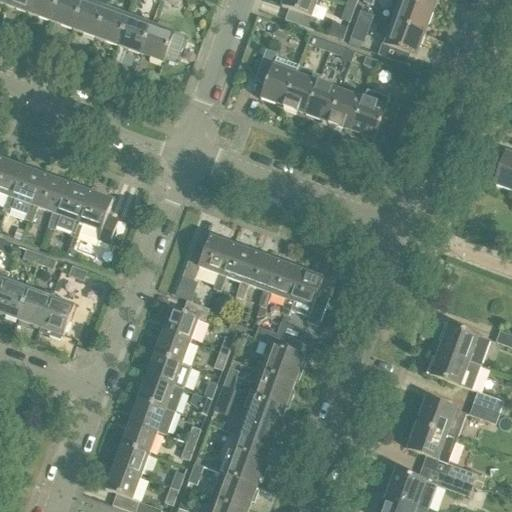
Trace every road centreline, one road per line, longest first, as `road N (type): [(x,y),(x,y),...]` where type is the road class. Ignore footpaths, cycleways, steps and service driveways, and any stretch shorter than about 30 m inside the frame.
road 1 (residential): [(301,511),(408,232)]
road 2 (residential): [(95,395),(186,150)]
road 3 (residential): [(408,232),(494,0)]
road 4 (residential): [(408,232),(186,150)]
road 5 (residential): [(186,150),(160,148),(0,83)]
road 6 (residential): [(186,150),(240,0)]
road 7 (residential): [(53,511),(95,395)]
